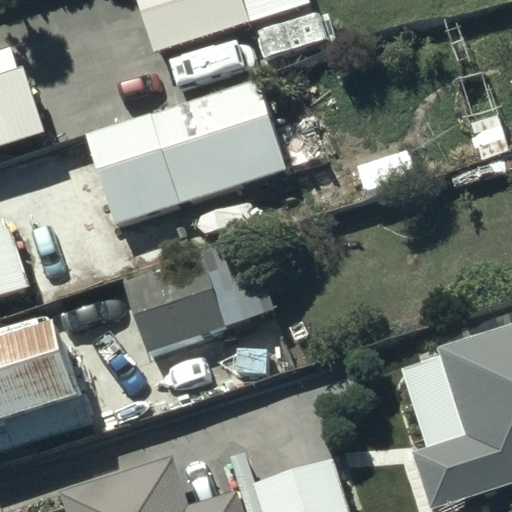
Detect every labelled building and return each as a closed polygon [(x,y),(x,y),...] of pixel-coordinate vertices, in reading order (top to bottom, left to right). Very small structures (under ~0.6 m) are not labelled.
[(136,0),(154,58),(250,29),(241,0),(136,0)] [(0,155),(43,142),(22,74),(18,75),(11,53),(0,57),(0,155)] [(89,137),(117,229),(287,177),(259,85),(89,137)] [(0,300),(24,293),(6,226),(0,227),(0,300)] [(123,284),(148,359),(276,317),(252,242),(123,284)] [(413,460),(429,511),(440,511),(511,489),(511,331),(437,355),(441,366),(403,378),(427,456),(413,460)] [(0,457),(77,435),(50,338),(0,352),(0,457)] [(252,487),(259,511),(349,511),(336,463),(252,487)] [(243,511),(238,495),(188,511),(173,464),(62,499),(66,511),(243,511)]
